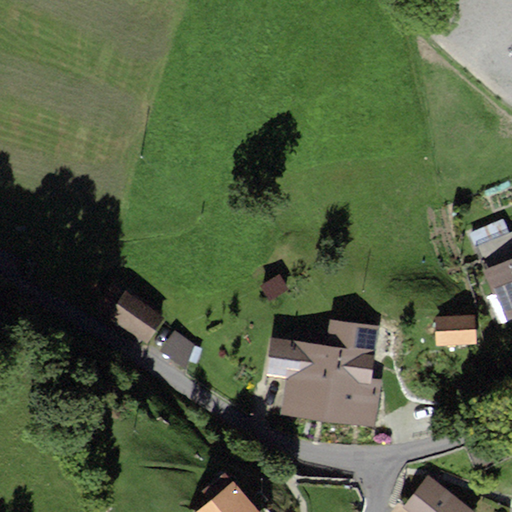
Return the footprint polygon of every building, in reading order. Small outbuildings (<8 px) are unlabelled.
[(511,234),(478,248),(504,317),(511,314),(511,234)] [(114,316),(144,337),(157,317),(127,297),(114,316)] [(440,341),(472,340),(471,318),(439,320),(440,341)] [(373,330),(334,324),(331,352),(333,352),(325,406),(373,413),(376,391),(364,390),(373,330)] [(173,331),(162,352),(185,364),(196,343),(173,331)] [(289,374),(285,400),(325,406),(333,352),(331,352),(274,345),(270,371),(289,374)] [(511,456),(511,447),(504,430),(465,448),(477,472),(511,456)] [(252,511),(222,477),(204,492),(213,501),(200,511),(252,511)] [(408,506),(415,511),(472,511),(473,511),(443,487),(437,494),(424,485),(408,506)]
